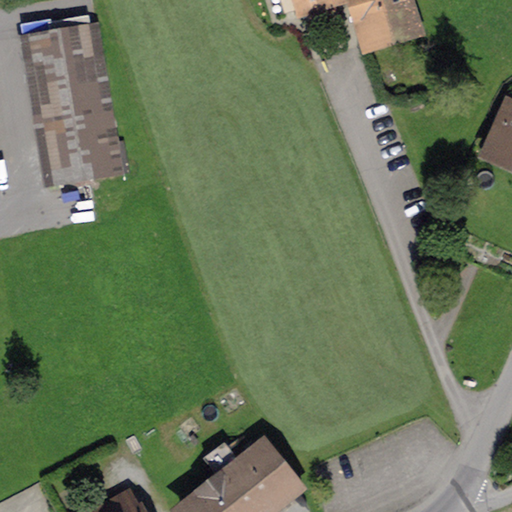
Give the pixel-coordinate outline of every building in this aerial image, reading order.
[(410,0),(280,0),(285,15),(333,0),(348,0),(361,43),(419,26),(410,0)] [(97,25),(21,38),(46,187),(122,174),(97,25)] [(511,107),(490,152),(511,162),(511,107)] [(274,511),(302,490),(264,441),(180,508),(183,511),(274,511)] [(143,511),(132,491),(95,511),(143,511)]
